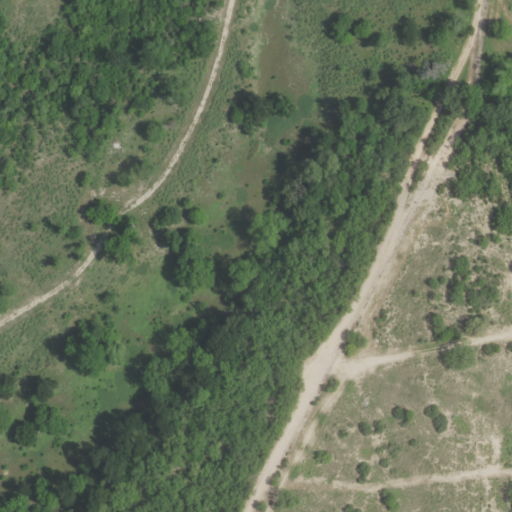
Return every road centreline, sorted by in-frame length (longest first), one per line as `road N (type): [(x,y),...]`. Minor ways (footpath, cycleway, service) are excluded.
road 1 (residential): [(252,511),(318,388),(393,359),(511,346)]
road 2 (residential): [(333,382),(333,497),(340,511)]
